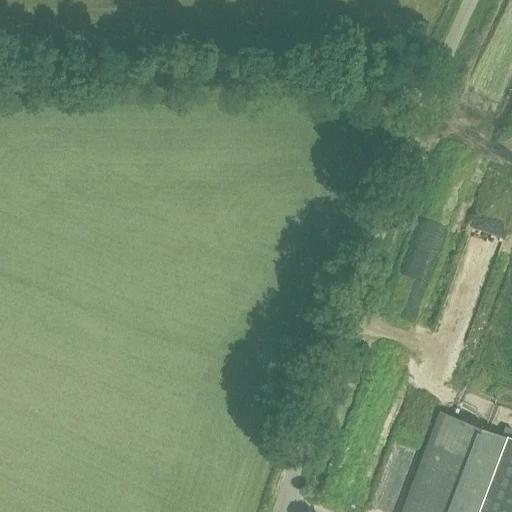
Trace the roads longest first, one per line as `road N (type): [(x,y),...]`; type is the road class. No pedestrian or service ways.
road 1 (unclassified): [(279,511),(435,78)]
road 2 (unclassified): [(0,62),(383,69),(435,78)]
